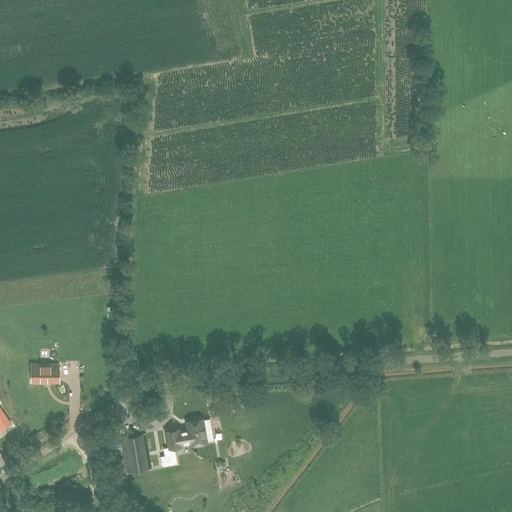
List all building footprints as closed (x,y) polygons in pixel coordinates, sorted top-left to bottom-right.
[(58,364),(49,364),(40,364),(31,364),(31,383),(58,383),(58,364)] [(0,376),(0,406),(16,431),(48,410),(19,365),(0,376)] [(0,428),(2,430),(10,424),(7,419),(0,424),(0,428)] [(207,449),(205,442),(201,419),(186,422),(187,429),(175,432),(177,445),(190,443),(191,452),(207,449)] [(126,472),(151,468),(145,433),(120,438),(126,472)] [(65,490),(46,488),(45,502),(86,506),(87,493),(65,491),(65,490)]
